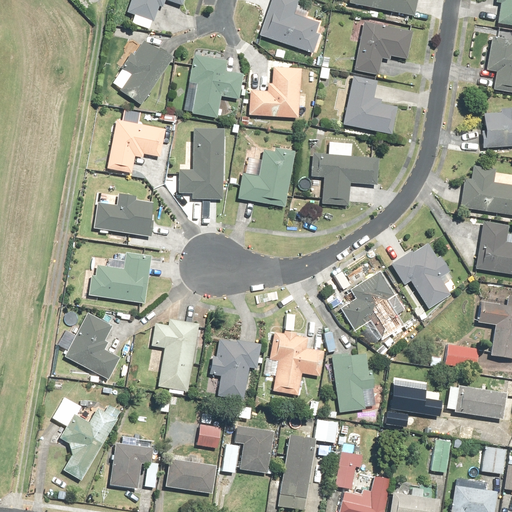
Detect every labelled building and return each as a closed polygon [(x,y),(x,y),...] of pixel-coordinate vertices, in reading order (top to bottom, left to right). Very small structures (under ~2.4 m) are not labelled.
[(164,0),(177,4),(178,0),(124,0),(120,12),(128,14),(126,20),(146,27),(154,5),(157,6),(159,0),(164,0)] [(292,0),(265,0),(254,33),(308,51),(314,33),(310,32),(313,22),(288,13),(292,0)] [(339,0),(339,2),(409,13),(411,0),(339,0)] [(511,23),(511,0),(489,0),(489,2),(495,3),(492,21),(511,23)] [(406,30),(358,21),(348,70),(371,75),(375,56),(384,58),(384,55),(401,58),(406,30)] [(511,38),(486,36),(481,70),(491,71),(489,87),(511,90),(511,38)] [(136,104),(167,56),(138,37),(128,53),(126,52),(107,82),(114,87),(113,89),(136,104)] [(219,38),(200,37),(199,45),(219,46),(219,38)] [(223,61),(188,54),(179,111),(212,117),(216,95),(233,98),(237,73),(221,71),(223,61)] [(326,56),(318,55),(316,77),(323,78),(326,56)] [(302,92),(295,92),(296,68),(268,66),(267,82),(263,81),(263,91),(244,89),(242,114),(293,118),(293,114),(300,114),(302,92)] [(373,82),(347,76),(337,124),(384,135),(390,106),(368,102),(373,82)] [(476,114),(478,145),(511,143),(511,107),(498,109),(498,113),(476,114)] [(160,128),(110,119),(101,169),(126,174),(129,156),(137,157),(137,153),(155,156),(160,128)] [(217,199),(218,129),(190,128),(190,167),(174,166),(174,193),(187,194),(187,198),(217,199)] [(304,175),(317,176),(316,203),(343,204),(344,182),(374,183),(375,156),(346,155),(346,142),(323,141),(323,153),(305,152),(304,175)] [(279,208),(289,149),(270,146),(269,151),(257,149),(252,174),(235,171),(230,200),(279,208)] [(460,176),(456,206),(511,212),(511,186),(489,184),(490,169),(468,166),(466,177),(460,176)] [(112,203),(91,201),(88,228),(145,233),(148,201),(131,199),(132,194),(113,192),(112,203)] [(478,221),(471,268),(511,273),(511,242),(502,241),(504,225),(478,221)] [(398,285),(405,281),(421,308),(445,294),(434,276),(444,271),(435,256),(432,258),(423,243),(408,252),(406,248),(384,262),(398,285)] [(141,303),(145,254),(121,251),(119,267),(92,265),(91,275),(84,274),(82,297),(141,303)] [(348,330),(362,320),(375,338),(395,323),(387,313),(398,305),(373,270),(345,290),(350,297),(333,309),(348,330)] [(71,294),(60,293),(59,305),(70,305),(71,294)] [(485,355),(511,359),(511,352),(511,294),(501,293),(501,296),(474,293),(470,322),(488,324),(485,355)] [(82,313),(71,334),(60,328),(52,343),(63,349),(60,356),(103,378),(115,355),(98,346),(108,326),(82,313)] [(154,386),(164,387),(163,392),(180,395),(180,390),(183,390),(193,325),(164,320),(163,324),(149,322),(146,345),(160,348),(154,386)] [(241,326),(241,341),(214,340),(213,356),(204,356),(203,374),(214,375),(213,395),(240,396),(241,365),(252,366),(252,362),(258,362),(258,357),(254,357),(254,326),(241,326)] [(258,373),(269,374),(267,389),(294,393),(297,373),(315,375),(318,350),(301,348),(302,336),(292,335),(292,332),(283,331),(283,334),(268,332),(265,356),(260,356),(258,373)] [(473,346),(441,342),(439,356),(427,355),(426,365),(470,370),(473,346)] [(359,352),(327,356),(334,413),(361,409),(361,406),(370,405),(366,370),(361,370),(359,352)] [(390,384),(387,410),(436,416),(438,400),(422,397),(423,389),(390,384)] [(500,391),(444,384),(441,410),(497,417),(500,391)] [(54,438),(63,443),(67,456),(61,468),(83,478),(113,418),(91,407),(84,421),(67,412),(54,438)] [(243,425),(245,412),(222,409),(221,423),(243,425)] [(209,414),(196,412),(191,445),(212,448),(215,424),(207,422),(209,414)] [(332,420),(311,418),(309,440),(330,442),(332,420)] [(227,442),(236,443),(234,470),(263,473),(266,429),(228,426),(227,442)] [(308,438),(280,435),(273,508),(301,511),(308,438)] [(446,437),(431,435),(426,471),(441,473),(446,437)] [(148,445),(108,441),(104,485),(133,487),(135,463),(146,464),(148,445)] [(233,444),(220,442),(216,471),(229,472),(233,444)] [(502,447),(472,444),(471,453),(479,454),(476,472),(499,475),(502,447)] [(357,454),(333,451),(329,488),(335,488),(331,511),(378,511),(382,476),(366,475),(365,485),(354,484),(357,454)] [(511,456),(503,455),(499,489),(511,490),(511,461),(511,456)] [(213,464),(167,459),(163,488),(210,494),(213,464)] [(481,480),(449,476),(444,511),(487,511),(491,491),(480,489),(481,480)] [(390,491),(387,511),(434,511),(436,497),(420,496),(422,483),(409,482),(407,493),(390,491)]
